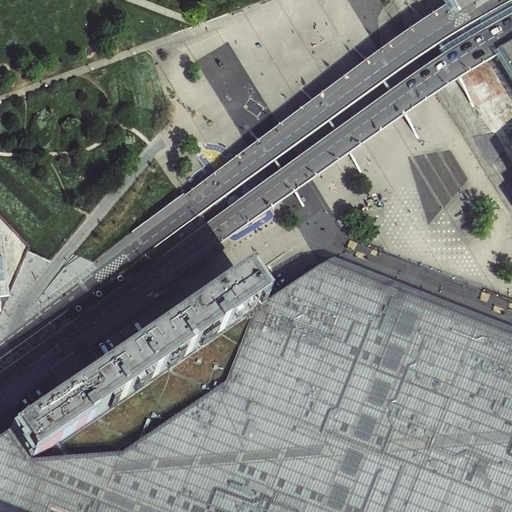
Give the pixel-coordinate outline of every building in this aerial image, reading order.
[(511,0),(459,0),(511,86),(511,0)] [(77,249),(88,260),(138,210),(127,199),(77,249)] [(0,315),(2,311),(3,309),(12,287),(28,250),(0,221),(0,315)] [(21,432),(4,443),(10,451),(25,473),(27,476),(20,477),(21,489),(22,502),(0,506),(0,511),(511,511),(511,342),(412,304),(324,269),(280,299),(264,275),(261,278),(256,271),(242,281),(224,293),(191,315),(172,329),(126,360),(91,384),(42,417),(21,432)] [(0,506),(22,502),(21,489),(20,477),(27,476),(25,473),(10,451),(4,443),(0,445),(0,506)]
